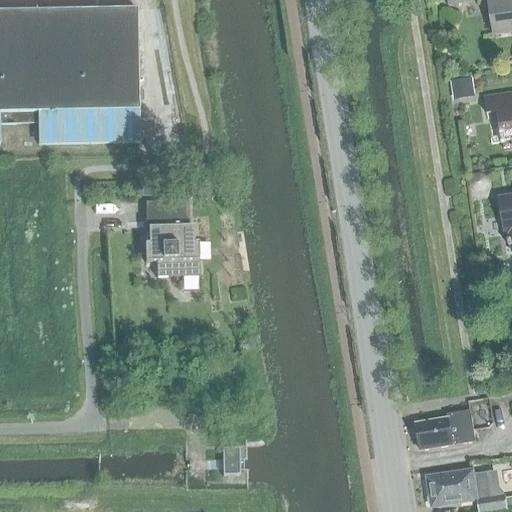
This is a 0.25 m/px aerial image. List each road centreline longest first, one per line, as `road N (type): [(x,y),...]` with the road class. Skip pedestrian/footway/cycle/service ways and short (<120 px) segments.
road 1 (secondary): [(396,511),(319,0)]
road 2 (residential): [(0,430),(89,426),(77,204)]
road 3 (unknown): [(389,464),(511,435)]
